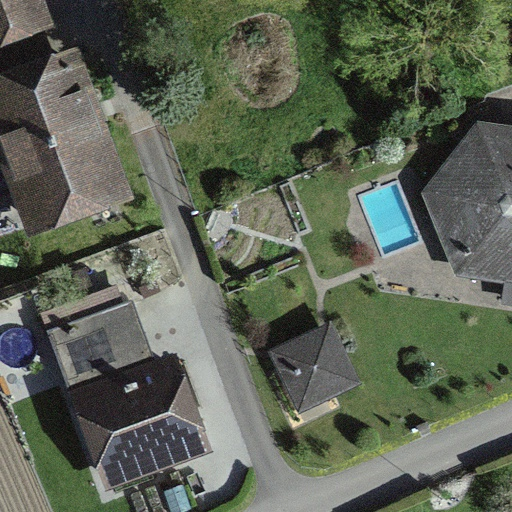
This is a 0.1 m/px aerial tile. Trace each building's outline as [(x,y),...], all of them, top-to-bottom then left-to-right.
[(0,0),(0,48),(41,32),(28,0),(0,0)] [(121,206),(63,54),(0,77),(0,194),(19,244),(121,206)] [(511,138),(464,132),(413,197),(449,283),(511,290),(511,138)] [(196,458),(160,366),(141,373),(116,308),(34,339),(59,404),(54,406),(90,498),(196,458)] [(347,391),(321,331),(261,356),(287,417),(347,391)]
